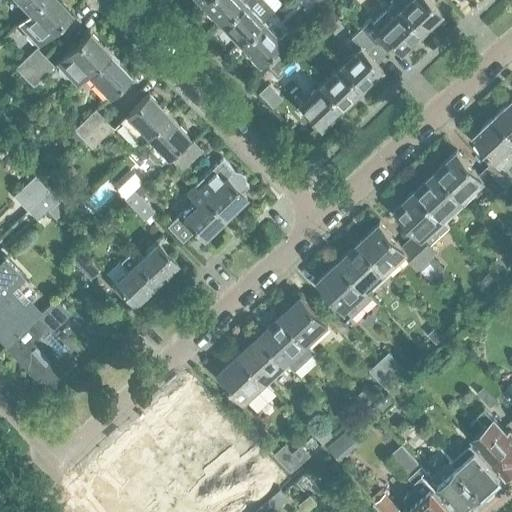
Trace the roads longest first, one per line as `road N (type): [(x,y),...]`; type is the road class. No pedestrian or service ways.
road 1 (residential): [(62,467),(318,223)]
road 2 (residential): [(318,223),(111,0)]
road 3 (residential): [(318,223),(511,43)]
